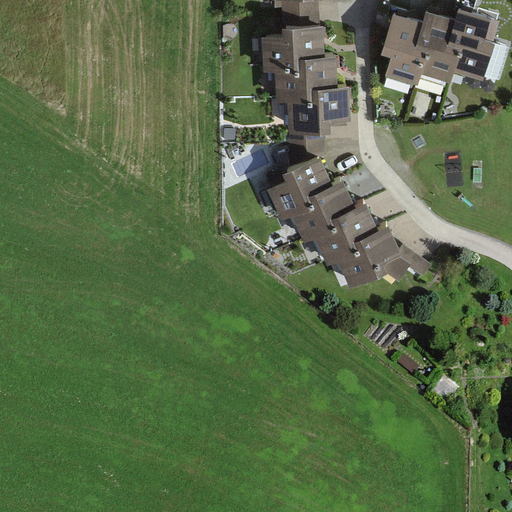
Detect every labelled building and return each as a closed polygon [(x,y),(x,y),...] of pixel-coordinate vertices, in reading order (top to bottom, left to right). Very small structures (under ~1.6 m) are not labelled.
[(459,3),(456,13),(449,35),(462,39),(455,61),(485,69),(495,36),(485,33),(491,12),(459,3)] [(426,4),(423,15),(416,39),(429,43),(422,67),(451,76),(455,61),(462,39),(449,35),(456,13),(426,4)] [(394,7),(383,45),(394,48),(388,68),(419,77),(422,67),(429,43),(416,39),(423,15),(394,7)] [(317,23),(274,24),(275,33),(257,34),(258,67),(270,67),(289,67),(289,53),(318,53),(317,23)] [(289,67),(270,67),(270,97),(284,97),(303,96),(302,83),(332,83),(332,53),(318,53),(289,53),(289,67)] [(344,83),(332,83),(302,83),(303,96),(284,97),(285,128),(289,128),(289,153),(324,138),(323,120),(345,120),(344,83)] [(264,186),(277,216),(291,210),(305,204),(300,192),(327,181),(315,154),(276,170),(280,179),(264,186)] [(305,204),(291,210),(303,236),(317,230),(328,225),(323,214),(349,203),(337,176),(327,181),(300,192),(305,204)] [(328,225),(317,230),(327,254),(339,248),(349,244),(346,238),(372,226),(360,198),(349,203),(323,214),(328,225)] [(375,264),(393,277),(403,263),(419,275),(429,263),(401,242),(395,249),(383,222),(372,226),(346,238),(349,244),(339,248),(350,274),(375,264)]
